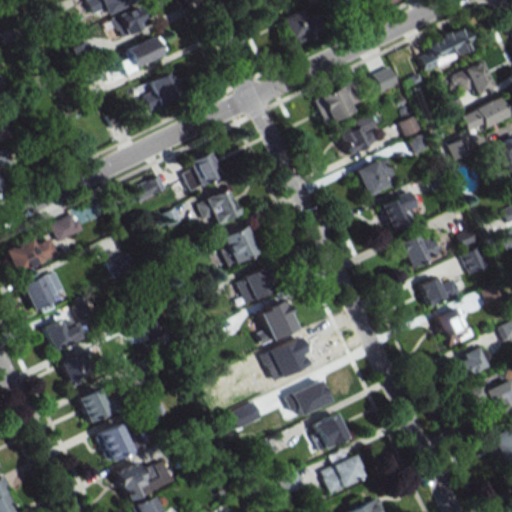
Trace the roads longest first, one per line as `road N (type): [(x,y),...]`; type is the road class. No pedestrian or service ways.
road 1 (residential): [(448,511),(200,0)]
road 2 (residential): [(0,216),(447,0)]
road 3 (residential): [(69,511),(0,369)]
